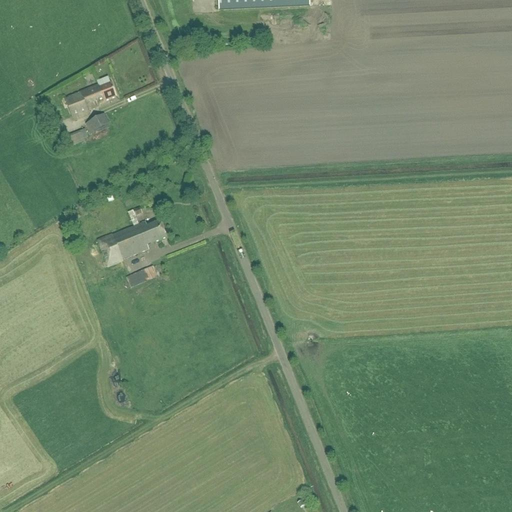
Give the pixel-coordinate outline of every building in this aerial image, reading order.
[(309,0),(218,0),(219,11),(310,7),(309,0)] [(99,105),(116,98),(111,85),(99,89),(98,87),(65,100),(73,122),(89,116),(87,112),(100,107),(99,105)] [(85,126),(91,137),(110,126),(104,115),(85,126)] [(66,138),(70,148),(84,142),(79,132),(66,138)] [(108,198),(111,204),(117,201),(114,195),(108,198)] [(132,198),(125,202),(129,211),(136,207),(132,198)] [(122,262),(122,261),(149,251),(147,247),(166,239),(160,222),(147,227),(145,223),(98,242),(108,267),(122,262)] [(83,254),(89,270),(97,267),(90,251),(83,254)] [(154,265),(146,268),(150,279),(158,276),(154,265)] [(143,270),(130,275),(134,285),(147,280),(143,270)]
